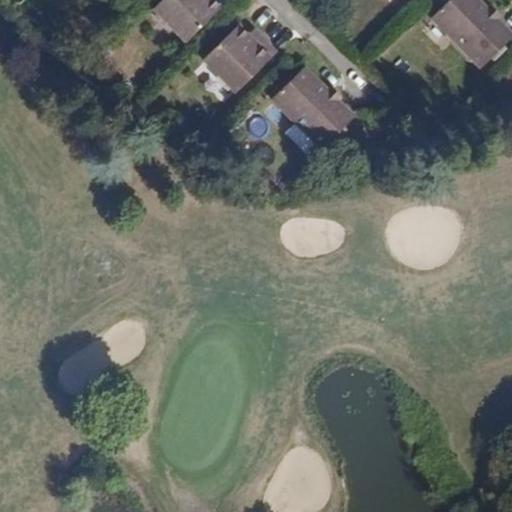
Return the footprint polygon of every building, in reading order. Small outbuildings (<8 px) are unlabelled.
[(221,7),(213,0),(161,0),(153,9),(185,41),(221,7)] [(511,33),(478,0),(449,0),(432,17),(481,67),(511,36),(511,33)] [(257,44),(248,35),(238,25),(203,59),(236,92),(276,52),(263,38),(257,44)] [(254,29),(248,35),(257,44),(263,38),(254,29)] [(273,98),(322,149),(354,117),(305,66),(273,98)]
